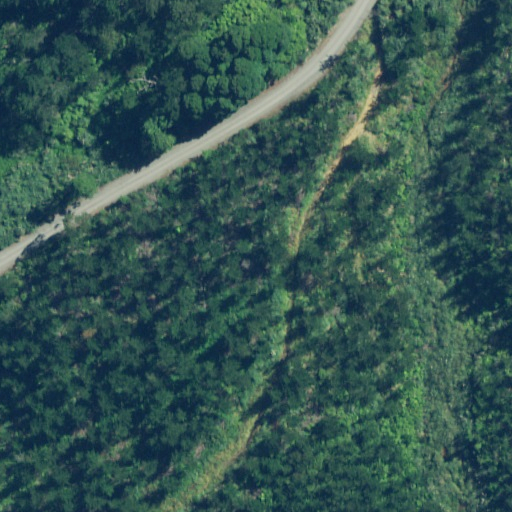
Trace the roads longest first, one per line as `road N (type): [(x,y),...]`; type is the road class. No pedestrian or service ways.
road 1 (track): [(369,0),(378,49),(372,104),(325,169),(303,230),(274,387),(219,473),(161,511)]
road 2 (track): [(363,0),(300,76),(0,261)]
